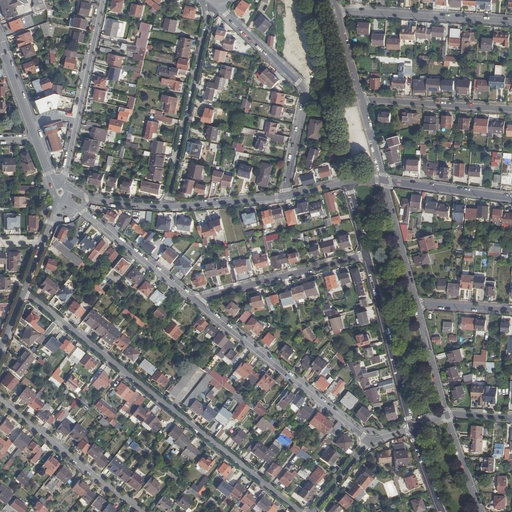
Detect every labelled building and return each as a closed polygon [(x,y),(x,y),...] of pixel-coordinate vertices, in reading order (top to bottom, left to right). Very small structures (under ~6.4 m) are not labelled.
[(0,0),(0,4),(6,19),(7,19),(14,16),(16,15),(13,7),(21,4),(22,0),(0,0)] [(113,0),(112,11),(122,13),(124,0),(122,0),(113,0)] [(148,0),(147,2),(157,11),(159,9),(148,0)] [(491,5),(492,5),(492,0),(482,0),(482,9),(490,10),(491,5)] [(44,3),(46,9),(51,9),(52,6),(47,4),(47,2),(45,1),(44,3)] [(238,15),(239,16),(240,14),(241,15),(243,16),(249,5),(243,1),(240,4),(239,3),(238,4),(239,5),(236,11),(239,13),(238,15)] [(34,13),(46,9),(44,3),(43,2),(32,7),(34,13)] [(77,14),(87,16),(89,4),(84,3),(80,3),(79,7),(78,7),(77,14)] [(131,14),(142,17),(144,6),(133,4),(131,14)] [(184,16),(195,18),(197,8),(187,6),(184,16)] [(84,30),(86,17),(77,15),(74,15),(73,18),(70,17),(68,27),(84,30)] [(255,23),(265,32),(271,25),(261,16),(255,23)] [(15,20),(8,23),(12,31),(22,27),(19,19),(15,20)] [(174,32),(176,32),(178,21),(167,19),(164,30),(174,32)] [(110,20),(106,35),(117,38),(120,23),(110,20)] [(47,22),(48,33),(53,34),(55,24),(47,22)] [(152,25),(143,22),(141,32),(143,32),(141,39),(139,39),(137,47),(141,47),(147,49),(152,25)] [(370,34),(370,23),(358,23),(358,34),(370,34)] [(432,37),(432,30),(427,30),(427,28),(417,27),(416,29),(416,39),(432,40),(432,37)] [(432,30),(432,37),(436,37),(436,39),(444,40),(444,37),(444,28),(433,27),(432,30)] [(416,29),(410,28),(410,30),(401,30),(401,39),(416,40),(416,39),(416,29)] [(463,32),(463,31),(460,31),(457,30),(457,28),(454,28),(454,30),(451,30),(450,45),(462,46),(462,43),(463,32)] [(225,48),(237,51),(239,41),(227,38),(228,32),(218,30),(216,39),(226,42),(225,48)] [(72,41),(86,45),(87,43),(81,41),(82,38),(83,33),(74,31),(70,31),(68,41),(72,41)] [(466,32),(463,32),(462,43),(462,46),(462,54),(469,55),(470,45),(471,45),(471,44),(471,43),(473,43),(474,43),(475,33),(466,33),(466,32)] [(509,47),(510,35),(502,34),(494,33),(494,39),(494,42),(504,43),(503,47),(509,47)] [(17,43),(19,47),(21,46),(31,43),(32,42),(29,34),(16,38),(18,43),(17,43)] [(385,46),(385,37),(381,36),(381,35),(373,35),(373,45),(385,46)] [(190,49),(192,39),(182,37),(180,47),(178,56),(188,58),(190,49)] [(388,49),(400,50),(401,40),(388,39),(388,49)] [(482,50),(493,51),(494,42),(494,39),(490,39),(483,39),(482,50)] [(31,43),(21,46),(25,58),(35,54),(31,43)] [(140,52),(141,47),(137,47),(124,43),(122,49),(137,52),(140,52)] [(288,56),(310,76),(320,65),(298,45),(288,56)] [(141,60),(144,61),(146,54),(147,49),(141,47),(140,52),(139,54),(139,56),(135,55),(134,59),(141,60)] [(83,59),(84,55),(75,53),(76,51),(66,49),(65,48),(64,55),(73,57),(83,59)] [(229,53),(216,50),(215,54),(216,54),(216,56),(215,60),(227,63),(227,62),(228,57),(229,53)] [(122,66),(124,56),(112,54),(110,53),(107,63),(122,66)] [(73,57),(64,55),(62,65),(64,66),(63,68),(72,69),(74,59),(73,59),(73,57)] [(384,57),(380,57),(380,62),(405,63),(405,67),(412,67),(412,59),(400,58),(389,57),(384,57)] [(186,70),(188,71),(189,65),(188,64),(189,60),(180,58),(180,61),(177,61),(176,64),(179,65),(178,69),(186,70)] [(30,72),(30,74),(35,72),(31,62),(23,65),(26,73),(30,72)] [(220,71),(219,77),(226,79),(231,80),(233,67),(224,65),(222,71),(220,71)] [(110,78),(120,80),(123,69),(112,66),(110,78)] [(186,70),(178,69),(171,67),(171,69),(158,66),(156,76),(159,77),(159,76),(169,78),(171,70),(185,74),(186,70)] [(490,81),(490,87),(494,87),(494,86),(501,86),(501,88),(505,88),(506,78),(501,77),(502,66),(496,66),(496,68),(496,77),(491,77),(490,81)] [(260,75),(272,87),(279,80),(266,68),(260,75)] [(381,79),(381,73),(371,73),(371,88),(379,89),(380,79),(381,79)] [(97,89),(108,91),(108,88),(106,88),(107,79),(98,77),(96,86),(97,86),(97,88),(97,89)] [(216,89),(223,90),(226,79),(219,77),(218,77),(216,84),(209,82),(208,87),(216,89)] [(45,97),(52,94),(52,85),(52,83),(50,84),(48,79),(47,79),(47,78),(39,81),(39,79),(32,82),(37,93),(43,91),(45,97)] [(173,80),(164,78),(162,84),(172,86),(172,89),(181,91),(183,82),(173,80)] [(393,87),(406,88),(406,80),(393,79),(393,87)] [(415,92),(427,92),(427,91),(427,90),(428,79),(421,80),(421,83),(415,83),(415,92)] [(440,80),(428,79),(427,90),(433,90),(439,91),(440,80)] [(443,89),(452,90),(454,90),(455,81),(443,80),(443,89)] [(475,80),(474,91),(490,92),(490,87),(490,81),(475,80)] [(458,93),(470,94),(471,82),(459,81),(458,93)] [(61,86),(52,85),(52,94),(57,95),(61,96),(62,89),(61,89),(61,88),(61,86)] [(205,99),(213,101),(216,89),(208,87),(205,99)] [(108,91),(97,89),(96,92),(94,91),(94,94),(95,95),(94,99),(106,102),(108,91)] [(285,99),(286,94),(274,92),(272,102),(285,105),(286,99),(285,99)] [(165,112),(173,113),(174,110),(175,110),(177,103),(170,102),(170,103),(167,103),(165,112)] [(283,113),(284,108),(275,106),(273,115),(282,117),(283,113)] [(129,121),(131,109),(130,109),(120,107),(120,111),(121,111),(119,119),(129,121)] [(205,115),(203,115),(202,121),(213,123),(215,110),(207,108),(205,115)] [(391,112),(384,112),(380,112),(379,121),(390,122),(391,112)] [(405,114),(404,124),(412,124),(413,121),(418,121),(418,115),(409,114),(405,114)] [(426,129),(437,129),(438,118),(438,117),(426,116),(426,129)] [(443,127),(451,127),(452,117),(443,116),(443,127)] [(122,132),(124,121),(112,118),(112,122),(110,129),(122,132)] [(460,129),(469,130),(469,119),(460,118),(460,129)] [(489,122),(489,120),(481,119),(476,119),(475,132),(488,133),(489,122)] [(146,138),(155,140),(156,140),(159,123),(149,121),(147,120),(146,124),(147,124),(148,124),(146,138)] [(311,132),(310,132),(309,137),(320,139),(323,121),(313,120),(311,132)] [(63,127),(61,121),(43,126),(46,135),(48,134),(49,138),(53,152),(61,149),(58,140),(61,139),(60,135),(63,135),(61,130),(57,131),(56,129),(63,127)] [(505,133),(505,122),(500,121),(500,123),(493,122),(489,122),(488,133),(488,136),(493,136),(493,133),(503,133),(505,133)] [(265,132),(268,132),(274,134),(275,130),(276,124),(267,122),(265,132)] [(217,140),(220,128),(212,126),(209,126),(208,134),(207,138),(217,140)] [(100,137),(102,128),(100,128),(94,127),(91,139),(99,141),(100,137)] [(281,142),(283,136),(276,134),(274,134),(268,132),(267,136),(273,137),(273,140),(281,142)] [(127,143),(126,146),(135,148),(136,144),(131,143),(132,139),(131,139),(132,136),(133,136),(133,135),(132,135),(129,134),(127,143)] [(397,145),(401,144),(398,136),(388,139),(391,147),(397,145)] [(256,148),(264,150),(265,143),(267,144),(268,139),(260,137),(259,142),(258,141),(256,148)] [(84,150),(99,154),(101,144),(101,141),(99,141),(91,139),(89,138),(87,138),(84,150)] [(164,147),(165,142),(156,140),(155,140),(153,152),(165,155),(166,151),(163,150),(164,147)] [(190,156),(201,158),(203,145),(193,143),(190,156)] [(236,151),(244,153),(245,145),(238,143),(237,148),(236,151)] [(319,146),(307,145),(306,148),(312,149),(307,163),(312,165),(314,158),(317,159),(318,155),(320,151),(318,150),(319,146)] [(388,152),(387,153),(390,164),(400,162),(397,150),(398,150),(397,148),(397,145),(391,147),(389,148),(387,148),(388,152)] [(34,171),(26,152),(20,155),(23,162),(20,163),(25,174),(34,171)] [(162,167),(165,155),(153,152),(152,152),(152,156),(150,165),(152,165),(162,167)] [(500,162),(501,153),(493,152),(492,166),(495,166),(494,169),(498,169),(499,162),(500,162)] [(86,159),(85,159),(84,164),(94,166),(97,156),(91,155),(87,154),(86,159)] [(13,172),(14,172),(13,159),(4,159),(4,161),(2,161),(2,172),(3,172),(13,172)] [(412,170),(420,171),(421,161),(408,160),(408,170),(412,170)] [(329,179),(332,179),(329,167),(331,166),(330,161),(321,164),(321,165),(319,165),(319,166),(314,167),(318,177),(319,177),(321,177),(328,176),(329,179)] [(241,163),(239,175),(251,178),(253,166),(241,163)] [(447,164),(437,163),(437,164),(437,166),(436,175),(441,175),(441,177),(449,178),(450,168),(447,168),(447,164)] [(465,164),(454,163),(453,175),(464,176),(465,164)] [(192,168),(190,177),(201,179),(203,172),(204,167),(193,164),(193,168),(192,168)] [(427,174),(436,176),(436,175),(437,166),(437,164),(431,164),(430,167),(426,167),(426,170),(427,170),(427,174)] [(161,181),(164,168),(162,167),(152,165),(150,178),(155,180),(161,181)] [(481,168),(470,167),(469,176),(481,177),(481,168)] [(262,169),(258,184),(267,186),(270,170),(265,169),(262,169)] [(270,188),(274,171),(270,170),(267,186),(258,184),(258,185),(270,188)] [(87,183),(102,187),(103,185),(89,182),(91,171),(90,171),(87,183)] [(103,185),(105,174),(91,171),(89,182),(103,185)] [(222,182),(224,174),(225,173),(215,171),(212,182),(217,183),(217,181),(219,181),(222,182)] [(302,178),(304,186),(306,185),(316,183),(315,178),(314,175),(309,176),(309,173),(307,175),(304,177),(302,178)] [(228,186),(231,187),(234,177),(232,176),(224,174),(222,182),(221,187),(226,188),(226,186),(228,186)] [(108,185),(117,187),(119,178),(108,176),(107,181),(108,181),(108,185)] [(195,181),(187,179),(184,192),(193,194),(195,185),(195,181)] [(159,194),(161,184),(144,181),(142,191),(159,194)] [(122,189),(131,191),(133,183),(130,182),(129,183),(123,182),(122,189)] [(196,191),(206,193),(207,186),(206,186),(206,185),(202,184),(202,185),(198,184),(196,191)] [(337,211),(332,192),(325,194),(329,206),(327,207),(329,211),(331,210),(332,212),(337,211)] [(422,196),(412,195),(412,200),(411,208),(418,208),(421,209),(422,196)] [(19,207),(24,207),(24,197),(10,197),(10,208),(19,207)] [(404,222),(409,223),(410,211),(411,208),(412,200),(404,199),(403,207),(406,208),(404,222)] [(310,211),(308,202),(299,205),(300,208),(296,209),(297,214),(310,211)] [(438,204),(438,203),(429,202),(427,212),(437,213),(438,204)] [(321,203),(309,206),(311,215),(312,218),(324,215),(324,217),(326,216),(325,209),(323,210),(321,203)] [(443,204),(438,204),(437,213),(437,216),(445,217),(450,217),(451,207),(447,206),(443,206),(443,204)] [(466,205),(454,205),(454,220),(464,220),(464,213),(466,213),(466,209),(466,205)] [(489,207),(478,206),(478,209),(478,217),(488,218),(489,207)] [(281,209),(273,211),(275,220),(279,219),(283,218),(281,209)] [(478,209),(466,209),(466,213),(466,218),(478,219),(478,217),(478,209)] [(503,214),(503,209),(501,209),(499,209),(498,210),(494,210),(493,220),(502,221),(503,214)] [(273,211),(272,210),(263,212),(266,225),(275,222),(275,220),(273,211)] [(112,212),(112,213),(109,212),(106,217),(111,219),(111,220),(115,222),(119,215),(112,212)] [(249,214),(249,213),(243,214),(245,226),(251,224),(252,224),(252,225),(251,226),(248,227),(249,228),(260,225),(257,212),(249,214)] [(130,224),(131,220),(130,219),(131,217),(122,213),(122,215),(115,228),(119,231),(121,227),(125,229),(127,223),(130,224)] [(510,214),(503,214),(502,221),(502,223),(511,223),(511,213),(510,213),(510,214)] [(12,228),(19,227),(19,216),(14,216),(14,218),(5,218),(5,229),(10,229),(10,228),(12,228)] [(37,216),(29,216),(29,227),(29,231),(37,232),(37,229),(37,228),(37,216)] [(169,231),(171,221),(159,219),(157,229),(169,231)] [(188,221),(184,220),(179,219),(177,229),(190,232),(192,222),(188,221)] [(224,230),(222,220),(211,222),(211,224),(210,224),(213,235),(215,235),(215,236),(219,235),(218,231),(224,230)] [(131,226),(145,238),(149,234),(151,231),(149,229),(146,232),(134,222),(131,226)] [(61,224),(60,225),(62,227),(67,229),(69,231),(75,226),(72,223),(68,224),(64,224),(61,224)] [(213,235),(210,224),(203,227),(206,237),(213,235)] [(56,227),(52,237),(56,240),(61,244),(67,229),(62,227),(60,225),(56,227)] [(66,238),(69,231),(67,229),(61,244),(65,247),(70,240),(66,238)] [(145,238),(140,244),(152,253),(155,249),(147,244),(153,237),(149,234),(145,238)] [(338,238),(341,249),(352,246),(349,235),(342,237),(338,238)] [(421,238),(424,251),(436,248),(432,235),(421,238)] [(97,244),(87,236),(80,244),(90,253),(97,244)] [(70,251),(78,240),(73,237),(70,240),(65,247),(70,251)] [(56,240),(52,244),(51,245),(79,266),(83,261),(70,251),(65,247),(61,244),(56,240)] [(322,248),(324,255),(335,252),(336,255),(340,254),(336,240),(332,241),(333,243),(323,245),(324,248),(322,248)] [(100,254),(106,246),(101,241),(88,258),(91,260),(97,252),(100,254)] [(320,254),(317,243),(314,243),(315,246),(309,248),(311,256),(320,254)] [(107,252),(108,253),(109,254),(106,258),(111,262),(117,255),(110,248),(107,252)] [(179,255),(169,248),(162,256),(172,264),(179,255)] [(474,252),(474,250),(469,250),(466,250),(465,259),(472,260),(473,251),(474,252)] [(18,253),(5,253),(5,254),(5,264),(5,271),(15,271),(15,260),(18,260),(18,253)] [(290,262),(291,263),(299,261),(297,253),(288,255),(290,262)] [(271,258),(273,267),(275,267),(275,268),(282,266),(282,264),(290,262),(288,255),(288,254),(271,258)] [(418,266),(431,263),(428,254),(423,255),(423,257),(420,257),(419,256),(415,257),(418,266)] [(269,265),(267,255),(263,255),(264,258),(256,260),(258,268),(269,265)] [(182,258),(175,266),(187,276),(194,267),(182,258)] [(49,276),(51,270),(54,271),(56,267),(54,267),(56,261),(51,259),(50,260),(49,260),(44,272),(49,276)] [(121,275),(129,265),(125,262),(121,259),(113,269),(121,275)] [(238,273),(253,269),(250,259),(236,262),(238,273)] [(76,269),(86,277),(88,274),(81,268),(85,263),(83,261),(79,266),(76,269)] [(220,273),(220,275),(231,272),(228,262),(218,265),(220,273)] [(205,266),(208,277),(213,276),(213,274),(220,273),(218,265),(217,263),(205,266)] [(135,283),(138,285),(144,278),(141,276),(142,275),(134,269),(127,277),(135,284),(135,283)] [(359,269),(352,270),(358,294),(365,292),(359,269)] [(349,273),(340,275),(343,284),(351,282),(349,273)] [(207,285),(204,275),(195,278),(198,287),(207,285)] [(338,286),(335,275),(326,278),(330,289),(338,286)] [(473,288),(473,287),(474,276),(462,275),(461,285),(461,287),(473,288)] [(473,287),(485,288),(486,286),(486,281),(486,276),(480,276),(474,276),(473,287)] [(0,290),(1,290),(8,290),(8,283),(9,283),(9,278),(0,277),(0,290)] [(86,277),(84,280),(93,288),(96,285),(86,277)] [(39,288),(43,291),(45,289),(51,295),(57,287),(58,287),(47,278),(39,288)] [(319,293),(316,281),(311,282),(309,283),(309,282),(304,283),(304,285),(307,296),(319,293)] [(495,281),(486,281),(486,286),(489,287),(489,294),(492,294),(492,293),(495,292),(495,281)] [(139,290),(148,298),(155,290),(145,282),(139,290)] [(69,298),(75,291),(65,283),(63,286),(60,290),(55,295),(59,299),(58,300),(64,304),(67,300),(69,298)] [(460,295),(461,287),(461,285),(449,283),(448,294),(460,295)] [(304,285),(292,289),(293,291),(295,301),(307,297),(307,296),(304,285)] [(148,298),(158,306),(164,298),(155,290),(148,298)] [(293,291),(281,294),(284,306),(296,303),(295,301),(293,291)] [(265,305),(262,295),(250,298),(253,308),(265,305)] [(278,295),(266,298),(268,306),(272,305),(272,304),(273,304),(280,302),(278,295)] [(362,308),(368,306),(367,299),(360,300),(360,303),(362,308)] [(69,311),(72,314),(78,306),(73,302),(68,308),(70,310),(69,311)] [(235,315),(241,308),(233,302),(227,309),(235,315)] [(326,312),(328,317),(336,314),(335,309),(331,310),(329,305),(326,305),(327,307),(324,308),(325,312),(326,312)] [(78,306),(72,314),(76,316),(77,315),(79,317),(84,311),(78,306)] [(125,308),(122,311),(132,319),(135,316),(125,308)] [(163,318),(165,315),(158,309),(152,315),(157,318),(159,316),(162,318),(163,318)] [(247,309),(240,318),(244,320),(246,317),(248,318),(252,314),(247,309)] [(83,321),(93,329),(101,318),(95,314),(91,310),(83,321)] [(368,310),(358,313),(361,325),(370,323),(368,310)] [(46,338),(55,327),(51,324),(45,331),(34,323),(37,319),(30,314),(24,321),(27,323),(46,338)] [(112,324),(102,316),(101,318),(110,326),(112,324)] [(135,316),(132,319),(142,327),(145,324),(135,316)] [(334,331),(345,328),(342,316),(331,319),(334,331)] [(319,319),(325,328),(326,327),(323,321),(328,319),(328,317),(325,317),(319,319)] [(24,321),(20,318),(19,322),(25,327),(27,323),(24,321)] [(93,329),(102,336),(105,333),(110,326),(101,318),(93,329)] [(258,333),(264,327),(253,318),(247,325),(258,333)] [(477,319),(463,318),(463,328),(476,329),(477,319)] [(200,332),(207,324),(199,319),(193,327),(200,332)] [(486,320),(477,319),(476,329),(476,330),(486,330),(486,320)] [(82,322),(92,330),(93,329),(83,321),(82,322)] [(453,323),(444,322),(443,331),(453,332),(453,323)] [(175,339),(179,333),(176,331),(178,329),(178,328),(178,327),(176,326),(175,326),(174,325),(174,324),(173,323),(172,324),(171,323),(165,331),(175,339)] [(507,324),(502,323),(502,332),(510,332),(511,323),(507,323),(507,324)] [(205,331),(214,338),(215,336),(213,334),(216,330),(209,325),(205,331)] [(325,328),(330,335),(334,334),(329,325),(326,327),(325,328)] [(114,340),(115,341),(120,334),(110,326),(105,333),(106,333),(102,338),(110,344),(114,340)] [(29,345),(37,334),(29,328),(21,339),(29,345)] [(92,330),(101,337),(102,336),(93,329),(92,330)] [(304,334),(305,336),(307,338),(312,334),(315,338),(317,337),(312,329),(304,334)] [(270,346),(276,338),(269,333),(263,340),(270,346)] [(124,349),(130,342),(120,334),(115,341),(114,342),(124,349)] [(220,348),(227,340),(219,334),(213,341),(220,348)] [(309,343),(315,338),(312,334),(307,338),(306,338),(309,343)] [(371,343),(368,334),(364,335),(364,334),(358,336),(360,346),(371,343)] [(39,343),(41,344),(44,340),(45,338),(41,335),(36,340),(39,343)] [(60,344),(51,337),(43,346),(53,353),(60,344)] [(68,354),(73,347),(65,341),(60,347),(68,354)] [(231,350),(234,345),(228,341),(217,355),(222,358),(226,353),(228,353),(225,356),(232,361),(236,355),(233,352),(232,353),(228,351),(229,350),(231,350)] [(288,358),(294,351),(287,345),(281,353),(288,358)] [(373,357),(374,356),(371,347),(364,349),(365,352),(366,355),(366,359),(373,357)] [(132,361),(137,354),(130,348),(124,355),(132,361)] [(460,349),(458,349),(449,352),(452,362),(463,359),(460,349)] [(25,350),(18,360),(27,367),(34,358),(25,350)] [(70,358),(77,363),(82,357),(75,352),(70,358)] [(92,368),(96,363),(86,356),(80,363),(88,369),(90,366),(92,368)] [(308,369),(312,364),(310,362),(311,359),(307,356),(303,361),(305,362),(303,365),(308,369)] [(318,357),(311,366),(321,374),(322,372),(327,366),(329,364),(318,357)] [(27,367),(18,360),(10,369),(19,376),(27,367)] [(64,360),(58,367),(61,369),(67,362),(64,360)] [(151,375),(156,369),(144,360),(139,366),(151,375)] [(363,374),(367,373),(366,369),(361,370),(360,364),(358,364),(357,361),(349,363),(350,367),(352,367),(355,376),(363,374)] [(199,367),(193,363),(175,385),(173,388),(169,392),(175,397),(199,367)] [(242,363),(236,370),(245,378),(246,377),(251,370),(245,365),(242,363)] [(456,366),(448,368),(451,379),(453,378),(454,381),(460,379),(456,366)] [(57,377),(61,371),(57,368),(53,373),(57,377)] [(214,369),(213,370),(223,378),(225,375),(224,375),(223,377),(214,369)] [(213,370),(209,375),(213,378),(223,386),(229,378),(225,375),(223,378),(213,370)] [(256,374),(251,370),(246,377),(251,381),(253,378),(256,380),(259,376),(256,373),(256,374)] [(105,388),(112,379),(108,376),(105,374),(106,373),(103,371),(95,381),(100,384),(105,388)] [(163,387),(168,380),(157,371),(152,378),(163,387)] [(378,372),(377,371),(367,373),(363,374),(363,375),(355,377),(356,378),(358,382),(361,381),(363,388),(370,387),(368,378),(377,376),(376,372),(378,372)] [(18,381),(9,373),(0,383),(10,391),(18,381)] [(60,384),(63,381),(57,377),(53,373),(51,376),(60,384)] [(464,376),(466,382),(474,379),(472,373),(464,376)] [(209,375),(207,374),(183,404),(189,408),(195,400),(213,378),(209,375)] [(265,374),(264,375),(274,382),(265,374)] [(74,391),(81,383),(71,375),(65,384),(74,391)] [(264,375),(258,382),(268,390),(274,382),(264,375)] [(26,387),(31,381),(25,376),(20,382),(26,387)] [(51,376),(48,380),(58,387),(60,384),(51,376)] [(316,384),(325,391),(331,384),(322,377),(316,384)] [(336,395),(345,383),(341,380),(338,384),(335,381),(328,389),(336,395)] [(134,391),(136,389),(133,387),(130,390),(122,384),(119,387),(121,388),(118,391),(117,393),(120,396),(122,394),(128,399),(134,391)] [(485,390),(485,386),(473,385),(472,398),(480,398),(479,404),(484,404),(484,400),(484,399),(485,390)] [(465,397),(462,386),(453,389),(456,399),(465,397)] [(211,400),(219,391),(213,387),(206,396),(211,400)] [(26,388),(19,396),(29,404),(34,397),(36,395),(26,388)] [(363,391),(367,397),(370,396),(372,402),(377,401),(376,398),(375,392),(375,391),(372,392),(371,389),(363,391)] [(497,401),(498,391),(485,390),(484,399),(492,400),(492,401),(492,402),(496,402),(497,401)] [(43,394),(39,391),(36,395),(34,397),(38,400),(43,394)] [(138,394),(134,391),(128,399),(126,401),(123,406),(120,409),(124,412),(138,394)] [(277,404),(284,409),(294,397),(287,391),(277,404)] [(351,408),(358,400),(349,392),(342,401),(351,408)] [(297,407),(303,400),(297,395),(292,401),(295,403),(293,404),(297,407)] [(19,396),(18,397),(28,405),(29,404),(19,396)] [(138,406),(144,399),(140,396),(134,404),(136,406),(135,407),(132,405),(126,413),(130,416),(131,415),(138,406)] [(28,405),(31,408),(32,407),(35,410),(38,412),(44,405),(38,400),(34,397),(29,404),(28,405)] [(74,408),(80,400),(78,398),(71,406),(74,408)] [(102,398),(100,400),(110,408),(112,406),(102,398)] [(109,423),(112,419),(117,413),(110,408),(100,400),(95,406),(109,417),(106,421),(109,423)] [(205,408),(195,400),(189,408),(198,416),(200,415),(200,414),(205,408)] [(260,400),(252,409),(259,415),(262,417),(266,412),(259,406),(262,402),(260,400)] [(38,412),(36,415),(44,422),(50,414),(48,412),(46,414),(43,411),(45,409),(47,410),(50,406),(46,402),(44,405),(38,412)] [(250,408),(242,402),(240,405),(231,415),(239,421),(250,408)] [(399,418),(394,402),(385,404),(390,420),(399,418)] [(154,413),(159,407),(156,404),(151,410),(154,413)] [(140,424),(150,411),(146,408),(144,411),(138,406),(131,415),(137,419),(136,421),(140,424)] [(302,421),(312,409),(309,407),(308,408),(305,406),(300,412),(302,414),(299,418),(302,421)] [(206,407),(205,408),(200,414),(204,417),(203,418),(209,423),(216,415),(206,407)] [(366,422),(372,414),(363,407),(357,415),(366,422)] [(67,417),(69,414),(66,411),(64,413),(61,410),(55,417),(62,422),(67,417)] [(143,422),(151,428),(152,429),(158,422),(159,421),(150,413),(143,421),(143,422)] [(309,423),(316,429),(324,418),(317,413),(309,423)] [(50,416),(46,422),(49,425),(54,419),(50,416)] [(67,417),(62,422),(70,429),(75,424),(67,417)] [(106,427),(109,423),(106,421),(102,417),(99,422),(106,427)] [(271,425),(262,417),(258,422),(255,425),(262,431),(264,429),(266,431),(268,429),(271,425)] [(324,418),(316,429),(321,432),(322,430),(325,432),(328,434),(332,428),(330,426),(331,424),(324,418)] [(11,424),(5,419),(0,425),(0,429),(2,432),(7,435),(13,427),(11,425),(11,424)] [(212,434),(215,436),(219,431),(217,429),(220,424),(222,422),(218,419),(216,421),(214,419),(210,424),(216,428),(212,434)] [(57,428),(65,435),(70,429),(62,422),(57,428)] [(149,430),(151,428),(143,422),(142,424),(149,430)] [(158,422),(152,429),(155,432),(161,425),(158,422)] [(235,423),(226,434),(230,436),(238,426),(235,423)] [(77,424),(68,434),(78,442),(86,431),(77,424)] [(470,434),(469,439),(474,439),(483,440),(484,427),(473,426),(472,431),(472,434),(470,434)] [(175,440),(180,434),(182,432),(174,427),(171,430),(171,431),(168,435),(175,440)] [(284,429),(281,433),(286,437),(291,440),(294,437),(284,429)] [(239,445),(247,436),(240,430),(238,433),(236,435),(233,440),(239,445)] [(26,447),(30,441),(21,433),(18,436),(13,443),(23,450),(26,447)] [(0,438),(0,443),(7,449),(15,439),(10,434),(3,441),(0,438)] [(183,450),(188,443),(190,441),(180,434),(175,440),(174,442),(183,450)] [(336,444),(344,450),(347,447),(351,442),(343,435),(336,444)] [(86,444),(90,439),(85,436),(81,440),(86,444)] [(291,440),(286,437),(284,439),(280,436),(278,440),(286,447),(291,440)] [(89,447),(90,447),(93,444),(94,442),(90,439),(86,444),(81,440),(76,447),(84,453),(89,447)] [(482,454),(484,440),(483,440),(474,439),(473,445),(473,447),(472,447),(472,453),(482,454)] [(268,449),(258,441),(257,443),(267,450),(268,449)] [(29,446),(32,449),(36,452),(40,448),(32,442),(29,446)] [(192,460),(198,451),(188,443),(183,450),(182,452),(192,460)] [(261,458),(262,457),(267,450),(257,443),(256,444),(254,447),(251,451),(261,458)] [(295,443),(290,450),(296,454),(300,449),(301,448),(295,443)] [(90,447),(86,452),(96,460),(101,453),(102,452),(93,444),(90,447)] [(404,444),(392,445),(394,466),(406,465),(404,444)] [(495,454),(494,459),(500,459),(500,455),(504,455),(504,444),(495,444),(495,454)] [(246,450),(249,453),(250,452),(251,451),(254,447),(251,445),(246,450)] [(278,450),(272,445),(268,449),(267,450),(262,457),(268,463),(278,450)] [(30,450),(26,447),(23,450),(22,452),(26,455),(30,450)] [(331,465),(338,455),(329,448),(321,458),(331,465)] [(21,451),(18,449),(13,456),(16,458),(21,451)] [(44,452),(40,449),(31,460),(34,463),(44,452)] [(310,456),(300,449),(296,454),(295,455),(298,457),(301,454),(307,460),(310,456)] [(250,452),(260,459),(261,458),(251,451),(250,452)] [(249,453),(244,459),(254,467),(260,459),(250,452),(249,453)] [(391,463),(390,452),(384,453),(385,456),(378,457),(379,465),(391,463)] [(96,460),(95,461),(102,467),(108,459),(101,453),(96,460)] [(213,462),(209,459),(207,457),(209,456),(206,453),(198,463),(206,470),(213,462)] [(53,473),(59,466),(56,464),(57,462),(50,456),(43,465),(53,473)] [(288,470),(299,458),(296,456),(285,468),(288,470)] [(6,471),(15,460),(11,457),(3,468),(6,471)] [(114,457),(107,467),(116,474),(123,466),(124,465),(114,457)] [(492,459),(481,458),(480,464),(483,464),(483,471),(494,471),(494,459),(492,459)] [(280,469),(273,463),(270,467),(271,467),(267,471),(273,477),(280,469)] [(229,479),(233,473),(230,471),(231,470),(228,468),(229,467),(226,465),(226,466),(223,464),(218,471),(220,473),(219,474),(222,476),(223,475),(224,476),(221,480),(223,481),(225,478),(226,479),(227,478),(229,479)] [(116,474),(116,475),(126,482),(133,473),(123,466),(116,474)] [(71,474),(62,467),(46,486),(53,491),(61,482),(64,484),(71,474)] [(309,477),(300,470),(297,473),(304,479),(308,482),(315,487),(325,474),(317,468),(309,477)] [(364,489),(373,477),(365,469),(355,482),(364,489)] [(166,473),(175,480),(177,478),(168,470),(166,473)] [(279,481),(286,486),(291,480),(292,479),(289,476),(291,474),(287,471),(279,481)] [(15,481),(20,486),(22,483),(25,486),(28,483),(28,482),(30,479),(22,472),(15,481)] [(144,480),(134,472),(133,473),(126,482),(136,490),(144,480)] [(417,487),(416,482),(415,480),(416,479),(414,475),(404,478),(408,490),(417,487)] [(202,487),(208,479),(205,476),(196,487),(193,485),(190,488),(197,493),(202,487)] [(150,477),(143,487),(153,495),(161,486),(150,477)] [(87,490),(89,488),(79,480),(72,489),(82,497),(87,490)] [(311,495),(316,488),(315,487),(308,482),(303,488),(303,489),(311,495)] [(359,497),(365,502),(370,495),(354,483),(347,493),(356,500),(359,497)] [(240,500),(247,490),(244,488),(243,490),(236,484),(228,494),(224,499),(222,501),(225,504),(230,498),(233,494),(237,497),(235,499),(238,502),(240,500)] [(13,494),(1,485),(0,486),(0,499),(5,504),(13,494)] [(153,495),(143,487),(141,489),(152,497),(153,495)] [(197,493),(190,488),(190,487),(188,490),(197,497),(199,494),(197,493)] [(306,501),(311,495),(303,489),(298,495),(306,501)] [(94,495),(87,490),(82,497),(81,498),(85,502),(88,503),(94,495)] [(256,499),(257,498),(247,490),(240,500),(245,504),(249,508),(256,499)] [(266,511),(272,504),(263,496),(266,493),(263,490),(257,498),(256,499),(259,501),(256,505),(260,508),(261,507),(266,511)] [(188,508),(193,502),(182,494),(175,502),(186,511),(188,508)] [(345,508),(352,500),(344,494),(338,502),(345,508)] [(100,511),(101,511),(108,504),(107,503),(98,496),(91,505),(100,511)] [(163,496),(155,506),(158,508),(159,508),(161,509),(164,511),(167,511),(170,509),(173,504),(163,496)] [(37,502),(46,510),(50,505),(41,497),(37,502)] [(416,511),(425,509),(420,497),(410,501),(414,511),(416,511)] [(505,509),(505,498),(496,497),(495,508),(505,509)] [(215,507),(217,508),(219,506),(216,503),(216,502),(210,498),(208,501),(209,503),(210,504),(215,507)] [(10,506),(17,511),(23,511),(27,508),(16,499),(10,506)] [(37,501),(33,507),(35,510),(35,511),(36,511),(48,511),(46,510),(37,502),(37,501)] [(338,511),(342,508),(335,502),(326,511),(338,511)]
